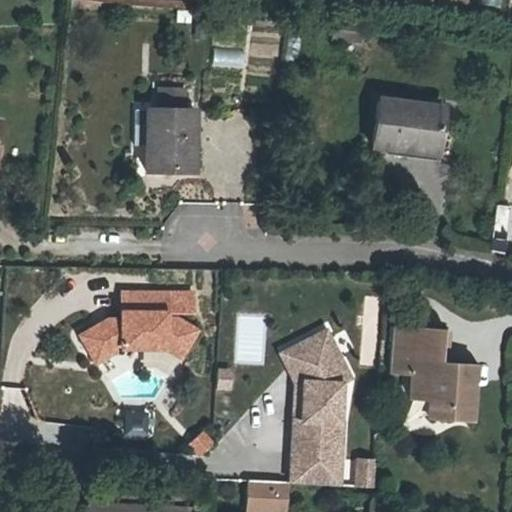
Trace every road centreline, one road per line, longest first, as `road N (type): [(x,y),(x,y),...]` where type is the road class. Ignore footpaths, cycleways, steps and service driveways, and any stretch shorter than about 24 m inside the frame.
road 1 (residential): [(511,274),(425,255),(160,249)]
road 2 (unclassified): [(0,429),(49,435),(96,456),(208,466)]
